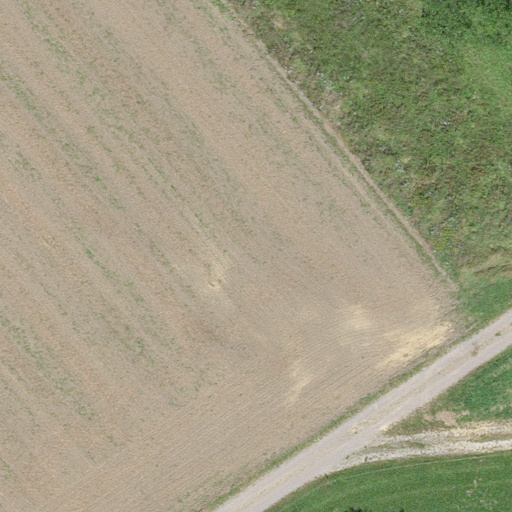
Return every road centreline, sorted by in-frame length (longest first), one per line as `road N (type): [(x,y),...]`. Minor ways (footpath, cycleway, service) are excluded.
road 1 (track): [(242,511),(511,321)]
road 2 (track): [(330,448),(511,439)]
